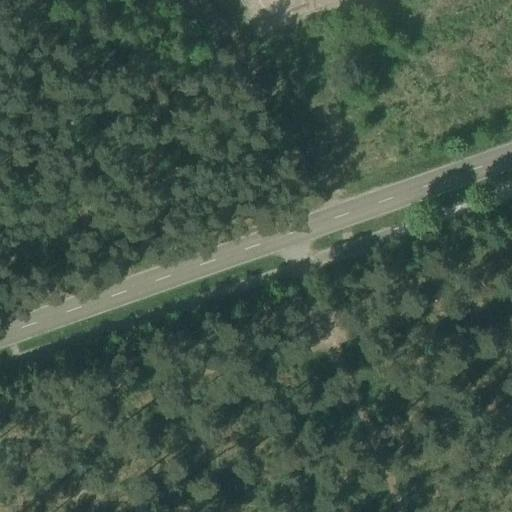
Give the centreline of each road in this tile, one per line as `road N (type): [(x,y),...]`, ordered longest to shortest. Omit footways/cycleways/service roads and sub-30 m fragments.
road 1 (secondary): [(511,160),(0,341)]
road 2 (track): [(408,511),(293,238)]
